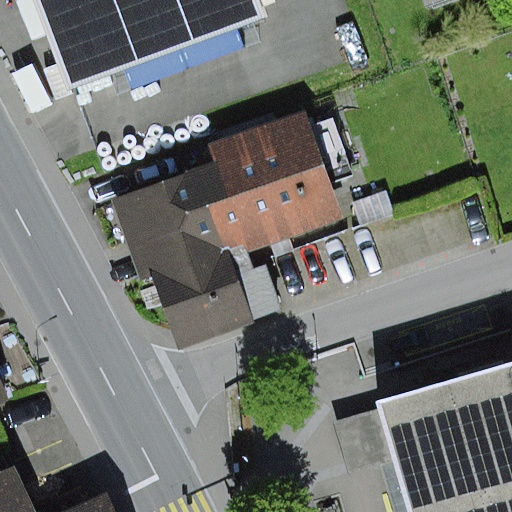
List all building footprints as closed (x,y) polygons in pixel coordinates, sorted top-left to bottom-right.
[(263,0),(53,0),(84,84),(270,18),(263,0)] [(213,164),(110,201),(140,283),(154,279),(245,247),(339,213),(303,111),(207,145),(213,164)] [(245,247),(154,279),(179,351),(253,325),(251,321),(282,310),(266,264),(253,269),(245,247)] [(511,511),(511,366),(381,404),(412,511),(511,511)] [(33,511),(15,471),(0,477),(0,511),(111,511),(105,497),(69,511),(33,511)]
